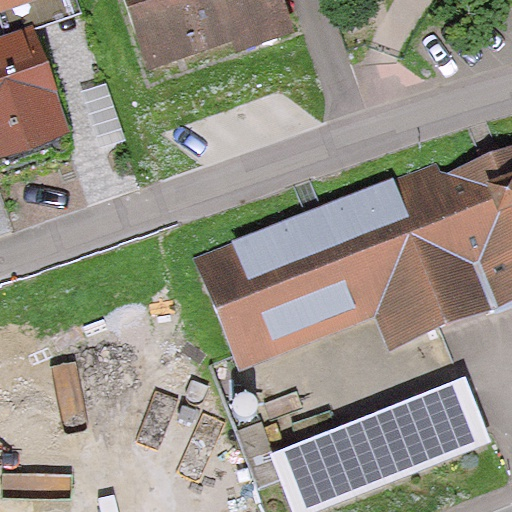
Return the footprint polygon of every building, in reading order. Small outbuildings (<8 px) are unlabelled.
[(284,0),(126,0),(147,58),(228,29),(233,43),(292,22),(284,0)] [(22,11),(0,17),(0,136),(56,119),(22,11)] [(479,301),(511,288),(511,139),(428,173),(479,301)] [(238,362),(383,305),(395,335),(479,301),(428,173),(426,168),(197,259),(238,362)] [(290,511),(295,511),(488,439),(461,368),(264,443),(254,416),(229,425),(253,489),(278,479),(290,511)]
